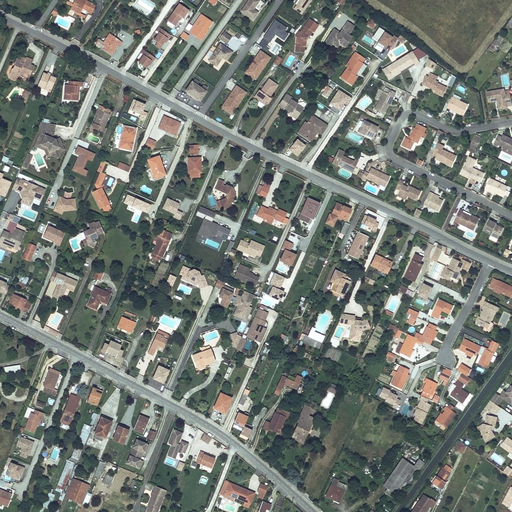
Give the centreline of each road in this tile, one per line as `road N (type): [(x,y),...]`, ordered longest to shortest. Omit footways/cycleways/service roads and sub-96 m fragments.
road 1 (unclassified): [(0,315),(236,444),(312,511)]
road 2 (residential): [(196,119),(490,261)]
road 3 (residential): [(511,122),(450,130),(408,112),(388,143),(393,158),(511,215)]
road 4 (residential): [(34,32),(196,119)]
road 5 (residential): [(280,0),(196,119)]
road 6 (unknown): [(109,71),(58,180)]
